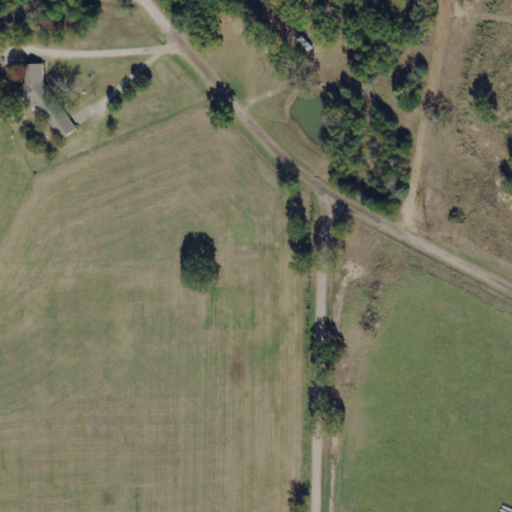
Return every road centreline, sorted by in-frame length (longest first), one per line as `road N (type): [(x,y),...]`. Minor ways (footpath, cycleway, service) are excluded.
road 1 (residential): [(511,286),(334,195),(266,136),(150,0)]
road 2 (residential): [(322,511),(334,195)]
